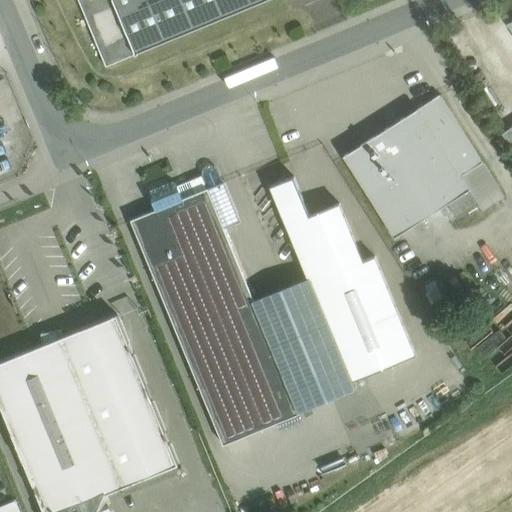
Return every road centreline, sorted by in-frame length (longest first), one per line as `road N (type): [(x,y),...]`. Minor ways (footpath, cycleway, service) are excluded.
road 1 (residential): [(73,158),(453,0)]
road 2 (residential): [(9,0),(73,158)]
